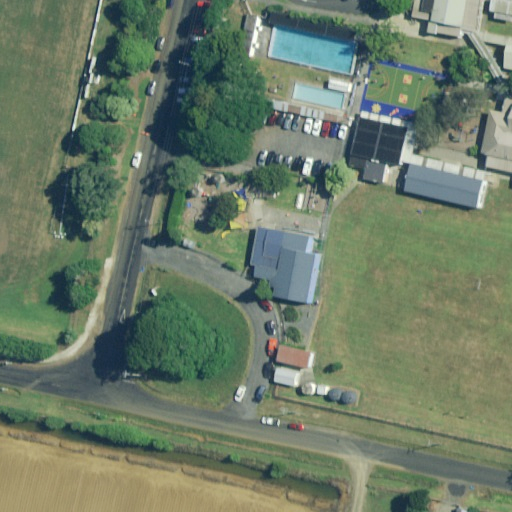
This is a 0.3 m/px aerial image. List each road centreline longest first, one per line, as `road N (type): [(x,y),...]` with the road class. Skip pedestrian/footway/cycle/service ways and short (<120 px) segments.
road 1 (unclassified): [(103,394),(511,481)]
road 2 (unclassified): [(187,0),(103,394)]
